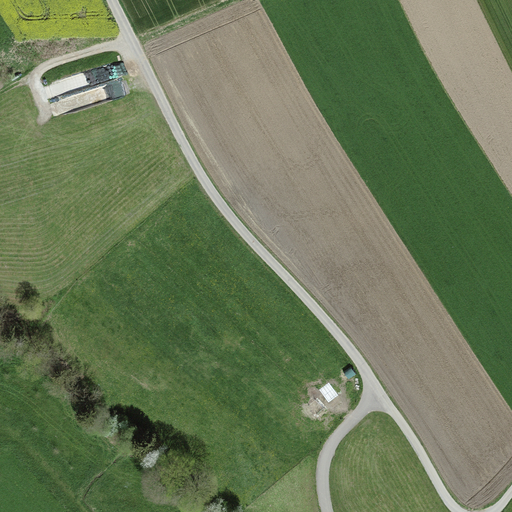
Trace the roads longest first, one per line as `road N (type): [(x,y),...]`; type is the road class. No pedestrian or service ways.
road 1 (unclassified): [(377,392),(351,350),(237,227),(197,171),(111,0)]
road 2 (unclassified): [(377,392),(459,511)]
road 3 (track): [(129,37),(37,74),(45,114)]
road 4 (unclassified): [(327,511),(322,463),(377,392)]
